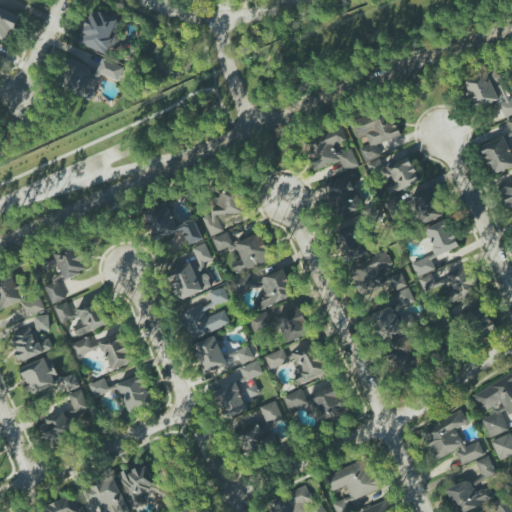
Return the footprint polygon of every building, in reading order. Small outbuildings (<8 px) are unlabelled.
[(80,42),(114,56),(122,37),(113,33),(119,18),(94,7),(80,42)] [(0,37),(10,41),(20,16),(0,8),(0,37)] [(124,67),(102,58),(97,71),(72,61),(61,88),(91,100),(101,74),(118,81),(124,67)] [(464,81),(475,111),(498,102),(504,118),(511,114),(511,100),(500,68),(464,81)] [(365,162),(379,158),(374,145),(399,136),(390,110),(351,122),(357,139),(366,135),(369,145),(360,148),(365,162)] [(316,171),(340,160),(345,172),(359,166),(351,148),(337,154),(333,146),(347,140),(341,125),(303,142),(316,171)] [(481,146),(492,175),(511,167),(511,153),(505,136),(481,146)] [(386,167),(390,176),(383,179),(390,195),(420,181),(409,157),(386,167)] [(336,217),(362,210),(352,175),(326,181),(336,217)] [(511,180),(500,185),(511,217),(511,216),(511,180)] [(445,216),(434,186),(412,195),(423,224),(445,216)] [(210,237),(225,231),(223,227),(241,219),(239,214),(246,211),(237,188),(220,194),(221,196),(212,199),(217,211),(202,217),(210,237)] [(144,213),(155,240),(184,229),(189,245),(203,240),(195,219),(177,226),(168,203),(144,213)] [(459,248),(450,220),(427,227),(435,255),(459,248)] [(337,227),(346,261),(368,255),(359,222),(337,227)] [(212,238),(218,252),(233,245),(228,232),(212,238)] [(236,243),(242,259),(231,264),(236,274),(272,259),(261,232),(236,243)] [(213,287),(203,263),(212,259),(206,243),(192,248),(198,261),(169,272),(180,300),(213,287)] [(47,255),(52,269),(62,266),(66,279),(87,272),(79,246),(47,255)] [(402,272),(383,279),(380,270),(392,265),(387,252),(349,267),(360,297),(380,289),(382,296),(408,286),(402,272)] [(430,256),(412,264),(417,277),(435,269),(430,256)] [(450,299),(475,295),(471,267),(445,271),(450,299)] [(259,308),(294,298),(286,270),(262,276),(267,294),(256,297),(259,308)] [(25,315),(44,312),(41,297),(27,300),(24,286),(17,287),(15,276),(0,279),(0,307),(23,303),(25,315)] [(66,299),(57,280),(45,286),(53,304),(66,299)] [(229,301),(225,287),(209,292),(213,305),(229,301)] [(415,301),(408,288),(393,295),(400,308),(415,301)] [(108,324),(97,299),(76,309),(82,322),(74,325),(79,336),(108,324)] [(74,318),(68,302),(55,307),(61,323),(74,318)] [(225,310),(208,317),(204,308),(203,309),(201,304),(180,313),(191,340),(231,324),(225,310)] [(311,333),(301,307),(270,319),(267,311),(249,318),(256,335),(281,326),(287,342),(311,333)] [(413,315),(396,319),(394,308),(373,313),(379,339),(416,329),(413,315)] [(471,316),(481,335),(495,328),(485,309),(471,316)] [(49,329),(49,315),(35,316),(36,330),(49,329)] [(53,348),(48,338),(38,343),(31,327),(10,336),(22,363),(53,348)] [(100,343),(113,371),(134,361),(121,333),(100,343)] [(95,350),(89,336),(71,344),(77,357),(95,350)] [(204,373),(227,364),(216,336),(193,345),(204,373)] [(327,374),(318,344),(294,352),(303,382),(327,374)] [(411,372),(421,357),(401,344),(391,360),(411,372)] [(255,358),(248,345),(235,352),(241,365),(255,358)] [(270,369),(294,360),(292,355),(287,357),(284,348),(265,356),(270,369)] [(30,394),(61,381),(50,356),(19,369),(30,394)] [(245,381),(264,374),(258,360),(239,368),(245,381)] [(511,373),(474,394),(484,412),(502,401),(509,415),(511,413),(511,373)] [(152,405),(144,376),(119,383),(127,412),(152,405)] [(110,392),(105,378),(89,384),(94,398),(110,392)] [(247,410),(236,382),(214,391),(225,419),(247,410)] [(346,415),(336,386),(309,395),(319,424),(346,415)] [(283,397),(289,410),(307,402),(301,389),(283,397)] [(87,409),(83,390),(70,393),(74,412),(87,409)] [(260,407),(268,425),(283,419),(276,401),(260,407)] [(491,438),(510,429),(501,409),(482,418),(491,438)] [(485,454),(478,441),(466,447),(456,429),(469,422),(463,410),(422,431),(437,460),(455,451),(463,466),(485,454)] [(41,421),(47,444),(75,437),(69,414),(41,421)] [(265,446),(260,424),(238,428),(243,450),(265,446)] [(511,434),(511,433),(492,441),(499,460),(511,455),(511,434)] [(496,475),(490,456),(476,461),(482,479),(496,475)] [(327,475),(333,491),(346,486),(351,497),(334,503),(337,511),(347,511),(355,509),(352,500),(379,490),(367,459),(327,475)] [(119,474),(133,507),(144,503),(140,494),(157,488),(147,463),(119,474)] [(127,511),(115,478),(89,487),(98,511),(127,511)] [(489,487),(475,493),(470,480),(447,489),(457,511),(465,511),(495,499),(489,487)] [(177,503),(167,484),(157,490),(167,508),(177,503)] [(305,511),(306,511),(304,504),(312,501),(307,487),(269,500),(273,511),(305,511)] [(41,511),(79,511),(70,494),(40,510),(41,511)] [(359,511),(390,511),(385,501),(359,511)]
